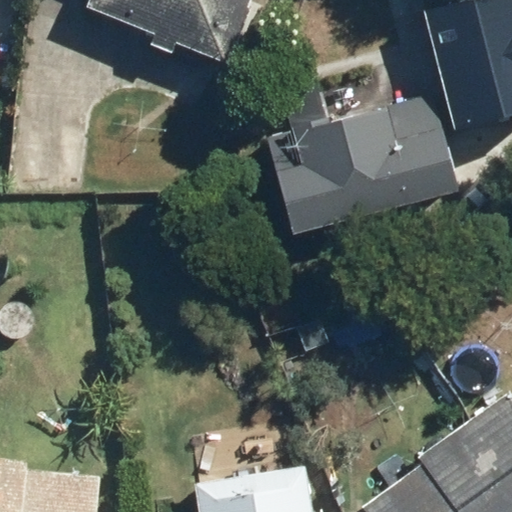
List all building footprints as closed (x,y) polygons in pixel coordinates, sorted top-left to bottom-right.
[(80,0),(79,4),(217,61),(242,0),(80,0)] [(511,0),(483,0),(428,13),(454,119),(511,105),(511,0)] [(422,94),(260,136),(284,227),(446,185),(422,94)] [(19,302),(9,300),(0,303),(0,334),(2,336),(11,338),(21,335),(27,328),(29,318),(26,309),(19,302)] [(443,304),(433,302),(424,305),(417,313),(415,322),(418,332),(425,338),(435,340),(444,337),(451,330),(453,320),(450,311),(443,304)] [(378,311),(369,309),(359,312),(353,319),(351,329),(354,338),(361,345),(371,347),(380,344),(387,336),(389,327),(386,317),(378,311)] [(413,462),(353,504),(359,511),(511,511),(511,389),(503,396),(499,390),(408,454),(413,462)] [(0,511),(89,511),(93,473),(22,466),(22,459),(0,456),(0,511)] [(305,511),(299,463),(185,479),(189,511),(305,511)]
